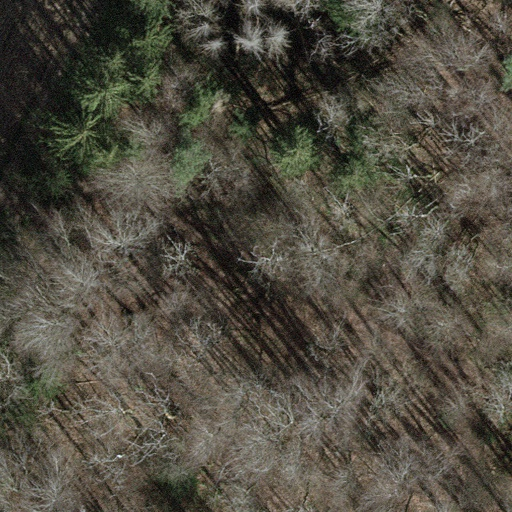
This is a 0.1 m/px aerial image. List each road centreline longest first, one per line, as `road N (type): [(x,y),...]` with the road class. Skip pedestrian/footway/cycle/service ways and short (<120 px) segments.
road 1 (track): [(40,134),(511,353)]
road 2 (track): [(0,220),(103,0)]
